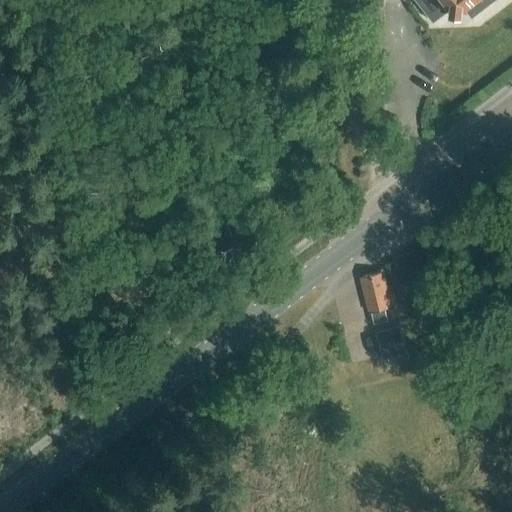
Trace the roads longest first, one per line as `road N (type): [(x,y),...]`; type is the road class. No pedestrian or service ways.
road 1 (secondary): [(4,511),(400,210)]
road 2 (unclassified): [(400,210),(354,120),(343,0)]
road 3 (secondary): [(400,210),(511,126)]
